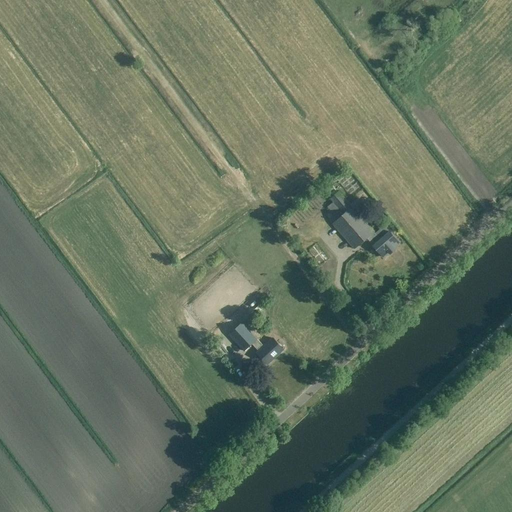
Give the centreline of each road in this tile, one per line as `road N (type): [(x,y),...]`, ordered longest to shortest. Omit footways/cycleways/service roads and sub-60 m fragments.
road 1 (unclassified): [(181,511),(511,199)]
road 2 (track): [(103,0),(360,343)]
road 3 (track): [(302,511),(511,317)]
